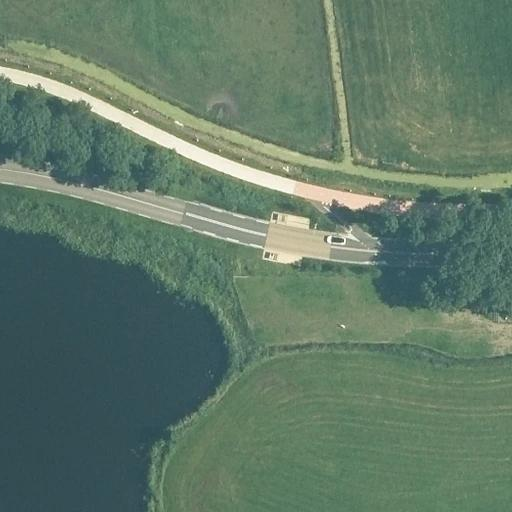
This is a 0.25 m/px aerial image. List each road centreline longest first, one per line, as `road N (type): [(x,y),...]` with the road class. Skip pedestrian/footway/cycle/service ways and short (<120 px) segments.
road 1 (secondary): [(382,253),(225,228),(0,171)]
road 2 (secondary): [(382,253),(511,252)]
